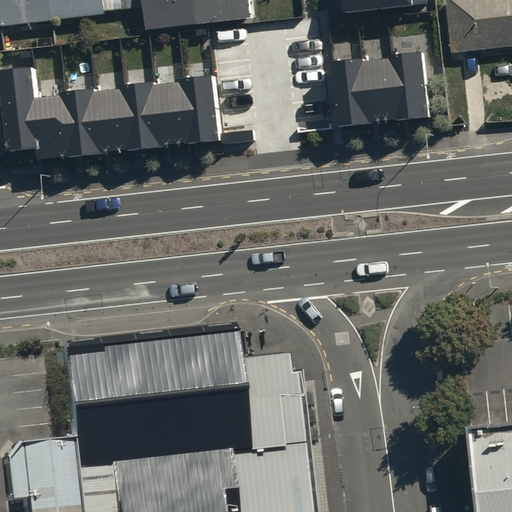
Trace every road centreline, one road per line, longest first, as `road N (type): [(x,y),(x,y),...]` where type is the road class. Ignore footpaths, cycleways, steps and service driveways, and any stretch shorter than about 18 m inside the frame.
road 1 (primary): [(29,226),(511,173)]
road 2 (primary): [(259,270),(0,299)]
road 3 (primary): [(469,247),(259,270)]
road 4 (unclassified): [(384,431),(332,324),(290,285),(259,270)]
road 5 (unclassified): [(469,247),(415,309),(384,431)]
